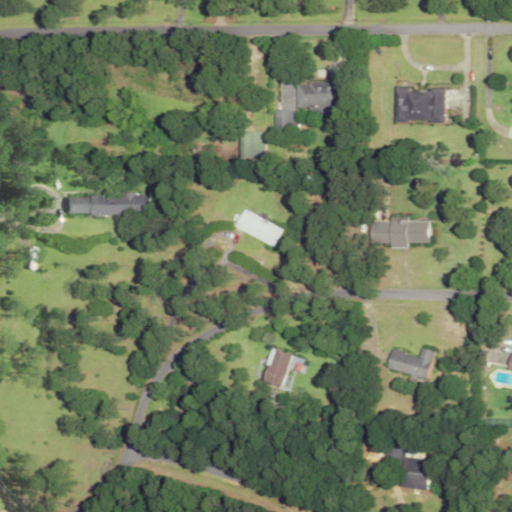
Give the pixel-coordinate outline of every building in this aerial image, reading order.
[(293,108),(321,107),(321,112),(339,112),(337,79),(329,80),(329,82),(293,83),(293,108)] [(394,120),(448,120),(448,90),(395,89),(394,120)] [(294,108),(270,109),(270,131),(295,130),(294,108)] [(72,195),(72,214),(152,213),(152,194),(72,195)] [(235,227),(276,247),(285,228),(244,209),(235,227)] [(433,218),(391,219),(391,222),(372,222),(372,246),(411,246),(411,242),(434,242),(433,218)] [(393,349),(389,369),(432,378),(438,350),(423,347),(422,355),(393,349)] [(284,385),(290,353),(269,348),(262,381),(284,385)] [(349,385),(337,378),(331,388),(342,395),(349,385)] [(410,487),(429,487),(430,458),(411,458),(410,487)]
